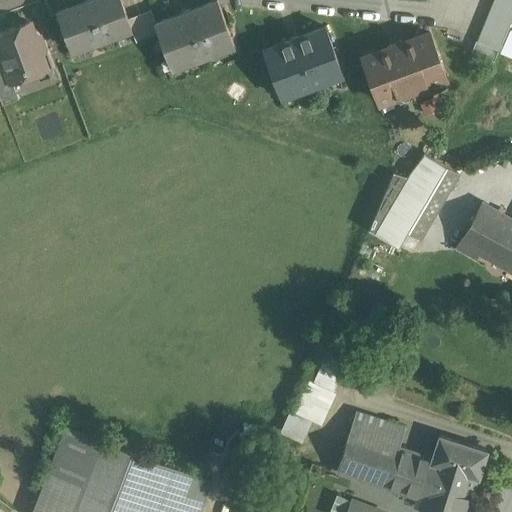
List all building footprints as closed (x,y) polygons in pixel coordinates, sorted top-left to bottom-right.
[(121,0),(85,0),(57,10),(71,48),(130,26),(131,26),(128,17),(121,0)] [(212,0),(155,21),(158,32),(171,66),(233,43),(217,0),(212,0)] [(511,0),(493,0),(477,40),(498,48),(499,49),(511,15),(511,0)] [(151,8),(128,17),(131,26),(130,26),(135,40),(158,32),(155,21),(151,8)] [(29,20),(0,31),(0,51),(5,64),(11,80),(12,80),(46,67),(41,53),(44,47),(40,35),(33,32),(29,20)] [(325,25),(263,48),(280,95),(342,72),(325,25)] [(511,29),(510,28),(501,51),(511,55),(511,29)] [(430,32),(402,42),(401,39),(389,44),(390,46),(362,57),(378,100),(446,75),(430,32)] [(477,40),(476,39),(471,51),(493,60),(498,48),(477,40)] [(5,64),(0,65),(0,97),(2,103),(18,97),(12,80),(11,80),(5,64)] [(407,230),(395,223),(433,157),(434,157),(424,151),(406,175),(393,171),(368,229),(398,246),(407,230)] [(433,157),(395,223),(407,230),(420,237),(458,172),(433,157)] [(511,220),(482,204),(457,247),(485,263),(489,256),(511,268),(511,220)] [(355,340),(339,333),(334,345),(349,352),(355,340)] [(334,345),(320,374),(336,382),(349,352),(334,345)] [(381,355),(369,349),(360,370),(373,375),(381,355)] [(386,420),(356,410),(349,430),(379,440),(386,420)] [(379,440),(349,430),(336,469),(419,496),(431,461),(432,457),(399,446),(405,426),(386,420),(379,440)] [(66,425),(32,511),(75,511),(103,439),(66,425)] [(486,450),(439,435),(432,457),(431,461),(477,475),(478,476),(482,462),(486,462),(489,453),(486,451),(486,450)] [(138,511),(159,460),(103,439),(75,511),(138,511)] [(186,511),(200,476),(159,460),(138,511),(186,511)] [(465,511),(477,475),(431,461),(419,496),(416,505),(438,511),(465,511)] [(384,511),(385,511),(352,499),(347,511),(384,511)]
